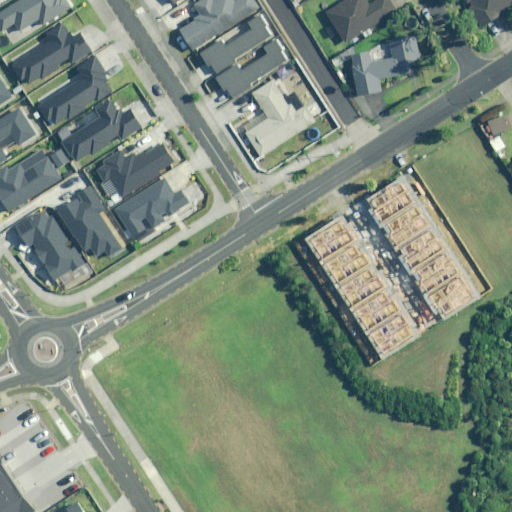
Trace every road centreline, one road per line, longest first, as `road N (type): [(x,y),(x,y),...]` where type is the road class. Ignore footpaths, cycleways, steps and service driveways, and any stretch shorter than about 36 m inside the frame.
road 1 (residential): [(261,221),(115,0)]
road 2 (tertiary): [(68,336),(261,221)]
road 3 (residential): [(371,151),(275,0)]
road 4 (residential): [(150,511),(58,370)]
road 5 (tertiary): [(261,221),(371,151)]
road 6 (tertiary): [(371,151),(481,82)]
